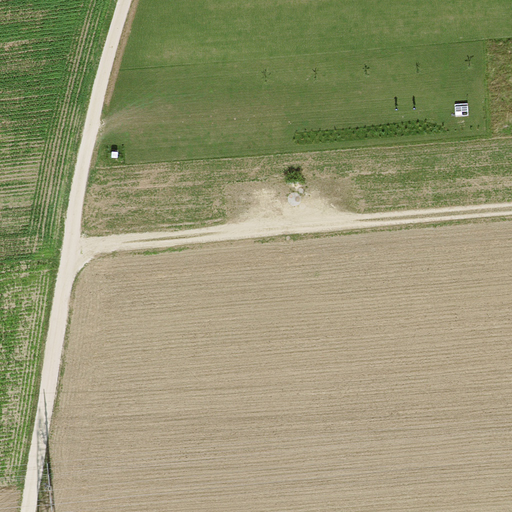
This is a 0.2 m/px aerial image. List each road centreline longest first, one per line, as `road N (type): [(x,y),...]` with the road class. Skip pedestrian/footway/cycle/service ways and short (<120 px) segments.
road 1 (track): [(121,0),(76,209),(26,511)]
road 2 (track): [(69,250),(511,208)]
